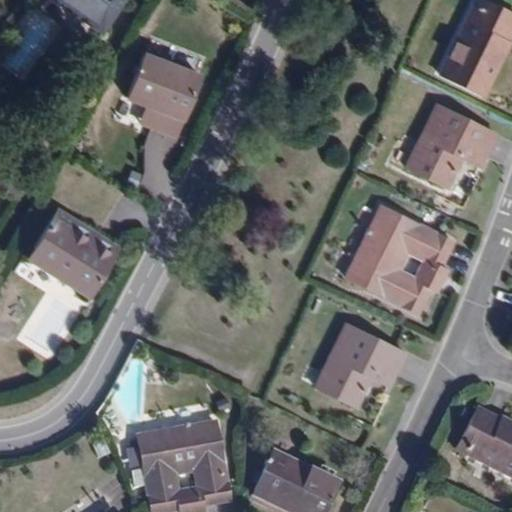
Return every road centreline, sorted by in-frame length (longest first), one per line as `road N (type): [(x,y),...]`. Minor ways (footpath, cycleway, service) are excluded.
road 1 (residential): [(283,0),(102,376),(50,436),(0,447)]
road 2 (residential): [(457,349),(381,511)]
road 3 (residential): [(511,216),(457,349)]
